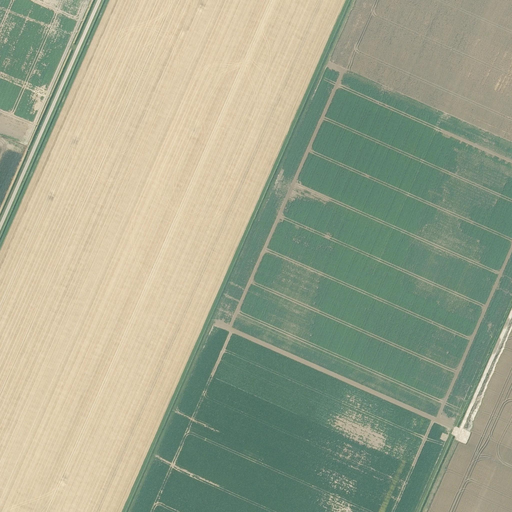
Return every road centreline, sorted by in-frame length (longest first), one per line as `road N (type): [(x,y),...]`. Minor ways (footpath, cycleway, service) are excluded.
road 1 (unclassified): [(0,224),(98,0)]
road 2 (track): [(425,511),(511,313)]
